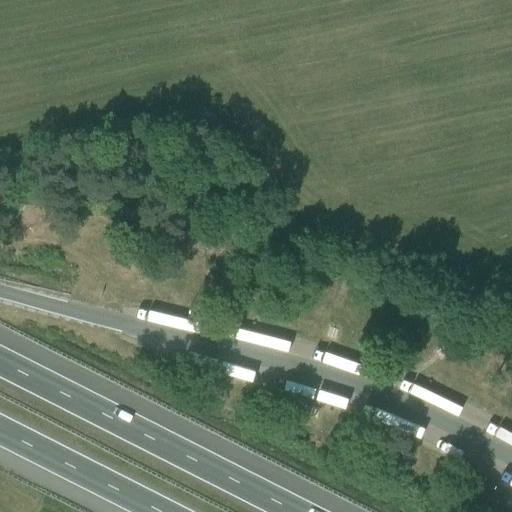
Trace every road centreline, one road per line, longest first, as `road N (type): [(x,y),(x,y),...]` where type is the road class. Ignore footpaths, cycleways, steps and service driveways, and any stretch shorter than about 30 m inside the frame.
road 1 (motorway): [(294,511),(0,362)]
road 2 (motorway): [(0,431),(158,511)]
road 3 (motorway): [(116,324),(0,289)]
